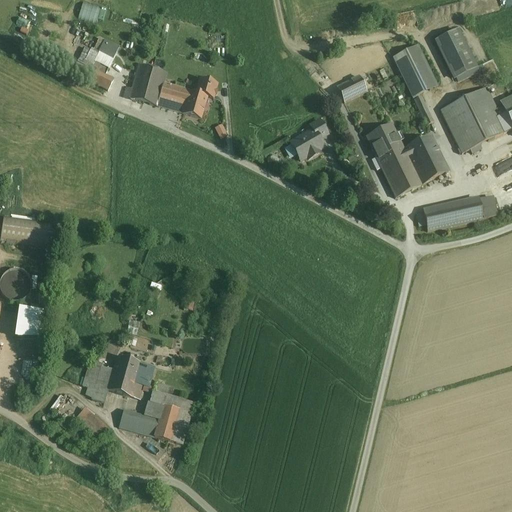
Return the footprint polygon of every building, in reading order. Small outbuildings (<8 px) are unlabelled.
[(85,1),(79,18),(97,25),(101,13),(105,15),(107,10),(85,1)] [(28,35),(31,27),(22,23),(18,31),(28,35)] [(436,43),(453,80),(476,69),(458,32),(436,43)] [(229,37),(214,37),(214,48),(229,49),(229,37)] [(120,49),(102,44),(98,61),(109,64),(115,66),(120,49)] [(437,88),(418,48),(393,60),(413,99),(437,88)] [(109,64),(98,61),(94,60),(90,69),(96,72),(104,76),(109,64)] [(138,66),(132,90),(129,100),(143,104),(153,70),(138,66)] [(166,74),(153,70),(143,104),(157,108),(163,85),(165,80),(166,74)] [(104,76),(96,72),(90,82),(107,92),(113,81),(104,76)] [(359,78),(337,89),(344,104),(366,93),(359,78)] [(210,80),(206,79),(204,79),(204,82),(200,81),(196,94),(207,97),(207,98),(213,99),(217,85),(210,84),(211,81),(210,80)] [(176,83),(165,80),(163,85),(174,88),(176,83)] [(174,88),(163,85),(157,108),(183,115),(190,92),(174,88)] [(132,90),(126,88),(123,98),(129,100),(132,90)] [(486,90),(444,111),(440,113),(461,156),(472,150),(507,133),(500,118),(486,90)] [(196,94),(190,92),(183,115),(201,120),(207,98),(207,97),(196,94)] [(511,98),(500,104),(506,115),(500,118),(507,133),(511,130),(511,98)] [(431,122),(423,102),(416,105),(413,107),(422,127),(431,122)] [(328,135),(320,122),(310,127),(313,132),(314,132),(319,140),(328,135)] [(223,124),(216,128),(221,140),(229,136),(223,124)] [(392,125),(366,138),(371,149),(397,136),(392,125)] [(313,132),(291,145),(298,159),(305,155),(309,161),(319,154),(318,151),(323,148),(319,140),(314,132),(313,132)] [(397,136),(371,149),(396,199),(421,187),(404,151),(397,136)] [(430,137),(404,151),(421,187),(448,173),(430,137)] [(492,199),(479,202),(483,221),(496,218),(492,199)] [(426,226),(427,233),(483,221),(479,202),(423,214),(426,226)] [(423,214),(416,216),(419,228),(426,226),(423,214)] [(4,217),(0,242),(54,249),(57,224),(4,217)] [(31,287),(30,281),(29,278),(27,276),(25,274),(23,273),(21,272),(20,271),(17,271),(11,271),(5,274),(1,279),(0,283),(0,290),(0,292),(3,297),(8,301),(14,303),(21,302),(26,299),(30,294),(31,287)] [(38,340),(42,311),(18,308),(15,337),(38,340)] [(101,363),(86,360),(81,385),(86,386),(83,398),(101,403),(104,390),(108,375),(117,377),(118,372),(100,367),(101,363)] [(117,377),(140,382),(144,366),(121,360),(118,372),(117,377)] [(157,369),(144,366),(140,382),(148,384),(147,387),(153,388),(157,369)] [(117,377),(108,375),(104,390),(114,392),(137,398),(140,382),(117,377)] [(148,384),(140,382),(137,398),(144,399),(147,387),(148,384)] [(114,392),(104,390),(101,403),(111,406),(114,392)] [(194,402),(152,392),(150,403),(159,405),(157,413),(166,415),(161,436),(153,434),(152,441),(184,449),(194,402)] [(156,417),(130,412),(127,429),(153,434),(161,436),(166,415),(157,413),(156,417)] [(100,423),(90,414),(78,426),(93,441),(98,435),(93,431),(100,423)] [(112,434),(100,423),(93,431),(98,435),(93,441),(100,447),(112,434)]
